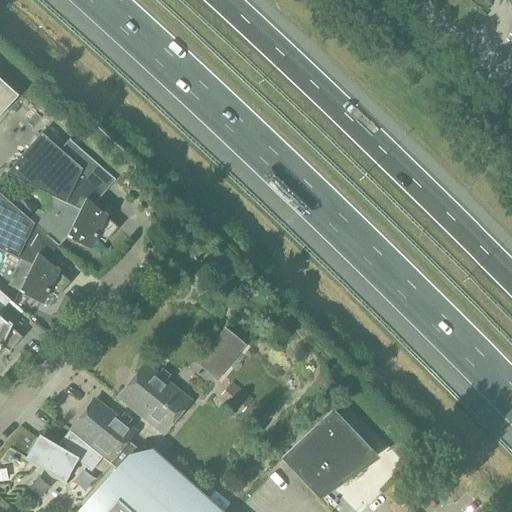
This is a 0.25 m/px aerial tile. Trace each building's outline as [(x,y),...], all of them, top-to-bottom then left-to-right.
[(0,116),(17,98),(0,82),(0,116)] [(40,134),(5,175),(61,202),(49,226),(45,223),(41,223),(38,227),(30,221),(29,222),(53,242),(67,237),(85,200),(88,203),(110,177),(68,140),(59,151),(40,134)] [(0,196),(0,250),(20,260),(31,266),(18,292),(41,303),(46,293),(46,294),(47,293),(55,297),(56,298),(69,283),(51,274),(53,271),(54,270),(40,258),(53,242),(29,222),(0,196)] [(102,215),(88,203),(85,200),(67,237),(89,248),(94,238),(94,239),(95,238),(103,242),(104,243),(117,229),(99,220),(101,216),(102,215)] [(8,353),(21,338),(3,329),(5,326),(6,325),(0,319),(0,348),(7,352),(8,353)] [(195,365),(216,382),(245,346),(223,329),(195,365)] [(143,365),(117,398),(163,435),(190,402),(143,365)] [(231,383),(221,396),(242,413),(252,400),(244,393),(231,383)] [(93,400),(68,432),(102,457),(109,448),(117,455),(135,432),(93,399),(93,400)] [(372,460),(374,459),(331,414),(281,460),(317,498),(319,497),(318,497),(345,478),(347,482),(354,479),(352,473),(372,460)] [(91,472),(102,457),(68,432),(55,450),(39,440),(27,460),(49,473),(66,486),(66,485),(65,483),(78,461),(91,472)] [(133,511),(169,473),(149,455),(125,462),(84,507),(89,511),(133,511)] [(187,511),(199,499),(169,473),(133,511),(187,511)] [(212,511),(199,499),(187,511),(212,511)]
